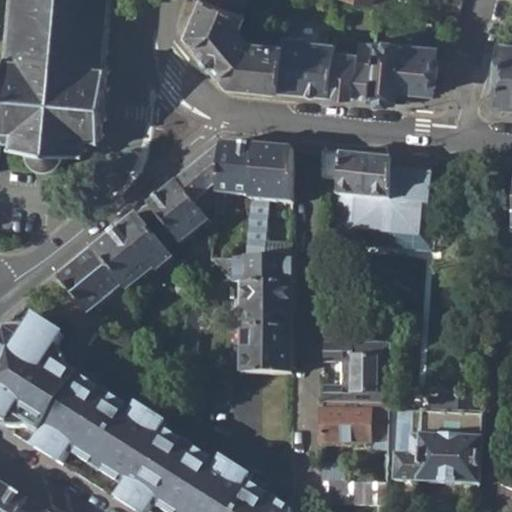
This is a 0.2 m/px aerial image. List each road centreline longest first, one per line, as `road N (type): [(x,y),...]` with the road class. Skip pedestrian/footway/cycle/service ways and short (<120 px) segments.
road 1 (tertiary): [(224,112),(456,133)]
road 2 (secondary): [(154,35),(129,152),(92,222)]
road 3 (tertiary): [(92,222),(224,112)]
road 4 (residential): [(491,0),(456,133)]
